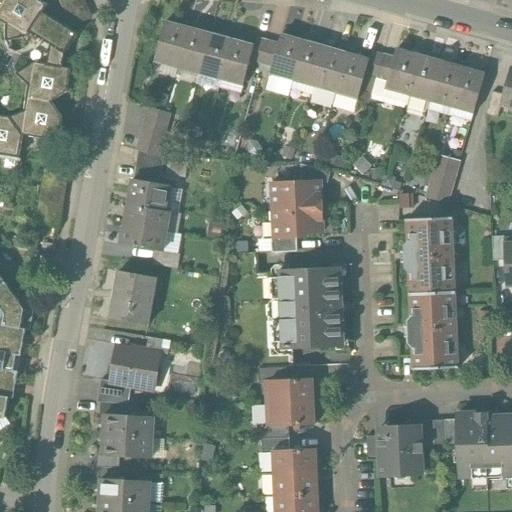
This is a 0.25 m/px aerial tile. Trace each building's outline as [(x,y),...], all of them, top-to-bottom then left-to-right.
[(47,65),(34,63),(17,75),(29,86),(25,112),(9,118),(0,116),(0,154),(19,158),(23,136),(58,142),(62,118),(52,103),(67,93),(71,69),(62,68),(64,54),(76,35),(42,13),(47,6),(37,0),(0,0),(0,21),(7,25),(6,42),(27,37),(30,33),(51,46),(47,65)] [(188,28),(166,22),(155,63),(177,69),(188,28)] [(210,34),(188,28),(177,69),(199,75),(210,34)] [(232,40),(210,34),(199,75),(221,81),(232,40)] [(304,41),(282,35),(279,44),(273,67),(271,75),(293,82),(304,41)] [(257,38),(255,46),(254,46),(250,61),(262,64),(268,41),(257,38)] [(254,46),(232,40),(221,81),(243,87),(250,61),(254,46)] [(268,41),(262,64),(273,67),(279,44),(268,41)] [(325,47),(304,41),(293,82),(314,88),(325,47)] [(347,53),(325,47),(314,88),(311,99),(333,106),(336,94),(347,53)] [(419,56),(397,49),(394,59),(388,82),(386,90),(408,96),(419,56)] [(383,55),(372,52),(370,60),(365,75),(377,78),(383,55)] [(370,60),(347,53),(336,94),(358,100),(365,75),(370,60)] [(383,55),(377,78),(388,82),(394,59),(383,55)] [(441,62),(419,56),(408,96),(430,102),(441,62)] [(463,68),(441,62),(430,102),(451,108),(463,68)] [(463,68),(451,108),(474,114),(485,74),(463,68)] [(511,68),(511,69),(504,96),(501,106),(511,108),(511,68)] [(10,78),(5,109),(16,111),(22,80),(10,78)] [(504,96),(492,92),(486,115),(497,119),(501,106),(504,96)] [(171,115),(149,108),(146,119),(168,125),(171,115)] [(168,125),(146,119),(143,130),(165,136),(168,125)] [(165,136),(143,130),(140,141),(162,147),(165,136)] [(162,147),(140,141),(137,151),(139,152),(159,158),(162,147)] [(159,158),(139,152),(136,168),(161,173),(163,159),(159,158)] [(460,162),(438,156),(435,166),(457,173),(460,162)] [(330,172),(300,165),(302,182),(320,182),(328,184),(330,172)] [(457,173),(435,166),(432,177),(454,183),(457,173)] [(161,173),(136,168),(134,180),(159,185),(161,173)] [(44,170),(34,225),(60,228),(69,174),(44,170)] [(454,183),(432,177),(429,188),(451,194),(454,183)] [(159,185),(134,180),(129,206),(164,212),(169,187),(159,185)] [(302,182),(272,184),(274,210),(322,208),(322,194),(321,194),(320,182),(302,182)] [(451,194),(429,188),(426,199),(448,205),(451,194)] [(164,212),(129,206),(126,226),(166,233),(169,213),(164,212)] [(322,208),(274,210),(275,239),(275,240),(297,239),(306,238),(306,234),(322,234),(322,222),(323,221),(322,208)] [(436,217),(423,217),(423,220),(408,221),(409,243),(405,247),(406,269),(410,273),(411,295),(455,294),(451,219),(436,220),(436,217)] [(166,233),(126,226),(122,245),(154,251),(162,252),(166,233)] [(504,237),(493,238),(494,262),(505,261),(505,239),(504,237)] [(297,239),(275,240),(275,239),(271,239),(272,253),(298,252),(297,239)] [(162,252),(154,251),(152,265),(177,270),(180,255),(162,252)] [(280,274),(257,275),(256,254),(232,255),(237,371),(259,370),(287,369),(294,368),(293,349),(283,349),(282,318),(278,318),(277,304),(281,304),(280,274)] [(340,269),(280,272),(280,274),(281,304),(277,304),(278,318),(282,318),(283,349),(293,349),(343,347),(340,269)] [(157,279),(119,272),(111,319),(148,326),(157,279)] [(24,310),(0,275),(0,421),(5,418),(9,399),(13,399),(18,372),(13,371),(16,356),(21,357),(26,331),(30,331),(34,312),(24,310)] [(455,294),(411,295),(412,318),(408,322),(409,344),(414,348),(415,370),(458,368),(455,294)] [(145,350),(133,348),(133,350),(118,347),(112,383),(111,384),(130,388),(153,392),(159,355),(144,352),(145,350)] [(287,369),(259,370),(259,382),(265,381),(287,380),(287,369)] [(287,380),(265,381),(266,405),(318,402),(318,388),(314,388),(313,379),(287,380)] [(130,388),(111,384),(112,383),(102,381),(98,403),(101,403),(123,405),(123,404),(128,404),(130,388)] [(318,402),(266,405),(267,428),(289,427),(315,425),(315,416),(319,416),(318,402)] [(123,405),(101,403),(100,415),(105,415),(122,416),(123,405)] [(488,414),(478,415),(478,414),(457,415),(457,420),(458,444),(459,452),(455,452),(456,463),(459,463),(460,477),(473,476),(473,475),(502,474),(503,475),(511,474),(511,417),(488,418),(488,414)] [(122,416),(105,415),(105,417),(103,418),(103,424),(105,425),(104,436),(153,438),(154,418),(122,416)] [(457,420),(445,421),(446,445),(447,445),(458,444),(457,420)] [(445,421),(421,422),(422,427),(422,446),(446,445),(445,421)] [(267,428),(261,428),(262,440),(290,439),(289,427),(267,428)] [(422,427),(386,428),(386,436),(379,437),(380,460),(381,477),(394,476),(398,472),(406,471),(411,475),(424,475),(422,446),(422,427)] [(153,438),(104,436),(103,447),(102,447),(101,454),(103,455),(103,456),(120,457),(151,459),(153,438)] [(379,437),(367,437),(368,461),(380,460),(379,437)] [(290,439),(262,440),(262,452),(273,451),(290,451),(290,439)] [(290,451),(273,451),(274,474),(317,473),(321,472),(321,458),(317,458),(316,449),(290,451)] [(103,456),(98,456),(97,468),(119,469),(120,457),(103,456)] [(119,469),(97,468),(96,479),(101,479),(118,480),(119,469)] [(317,473),(274,474),(275,497),(318,495),(317,473)] [(118,480),(101,479),(101,481),(100,482),(99,488),(101,489),(100,500),(149,503),(150,482),(118,480)] [(319,511),(318,495),(275,497),(275,511),(319,511)] [(148,511),(149,503),(100,500),(100,511),(98,511),(148,511)]
